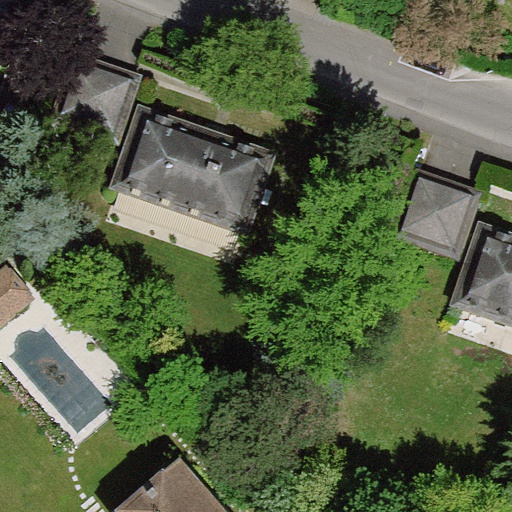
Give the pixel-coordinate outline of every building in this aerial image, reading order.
[(135,91),(77,71),(58,128),(116,148),(135,91)] [(268,170),(145,131),(122,203),(245,242),(268,170)] [(479,206),(418,186),(398,246),(459,266),(479,206)] [(511,243),(482,233),(453,317),(511,337),(511,243)] [(0,333),(33,305),(7,275),(0,280),(0,333)] [(220,511),(185,471),(137,511),(220,511)]
